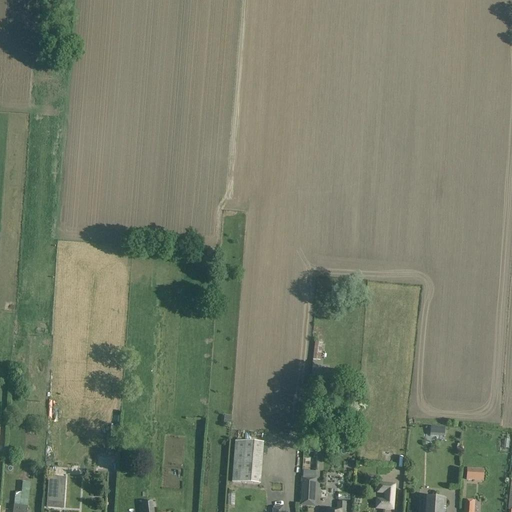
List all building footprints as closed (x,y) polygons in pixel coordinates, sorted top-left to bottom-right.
[(322,377),(324,342),(314,341),(312,377),(322,377)] [(224,416),(223,426),(230,427),(231,417),(224,416)] [(304,440),(304,453),(314,453),(315,441),(304,440)] [(263,444),(235,442),(231,483),(260,485),(263,444)] [(467,469),(466,481),(475,481),(475,478),(483,479),(484,470),(467,469)] [(48,478),(47,503),(62,504),(64,479),(48,478)] [(315,479),(301,478),(300,506),(314,506),(315,479)] [(394,487),(378,486),(377,494),(385,494),(384,502),(376,502),(376,509),(391,511),(394,487)] [(15,493),(12,511),(26,511),(27,506),(19,505),(20,493),(15,493)] [(444,511),(445,500),(423,499),(422,511),(444,511)] [(210,501),(202,500),(201,511),(209,511),(210,507),(210,501)] [(153,511),(153,502),(141,503),(142,511),(153,511)] [(474,511),(475,502),(465,502),(464,511),(474,511)] [(337,503),(337,511),(321,511),(320,511),(345,511),(345,503),(337,503)]
